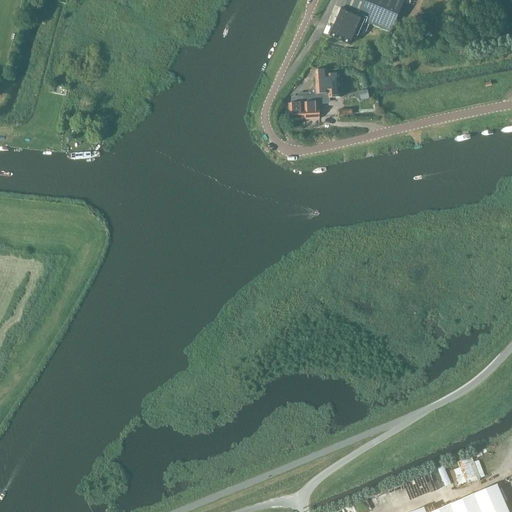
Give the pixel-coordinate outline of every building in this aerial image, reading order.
[(391,33),(404,0),(347,0),(345,7),(342,6),(329,36),(349,45),(357,26),(363,29),(366,23),(391,33)] [(314,71),(316,94),(316,95),(328,94),(328,98),(341,98),(340,74),(329,75),(330,78),(324,78),(326,73),(326,70),(314,71)] [(307,94),(303,94),(304,120),(319,119),(318,105),(318,96),(316,96),(316,95),(316,94),(314,86),(313,86),(307,94)] [(368,98),(366,89),(360,91),(363,100),(368,98)] [(304,120),(303,94),(297,94),(297,97),(291,97),(291,104),(289,104),(289,120),(304,120)] [(508,511),(497,485),(434,511),(425,511),(424,507),(412,511),(508,511)]
